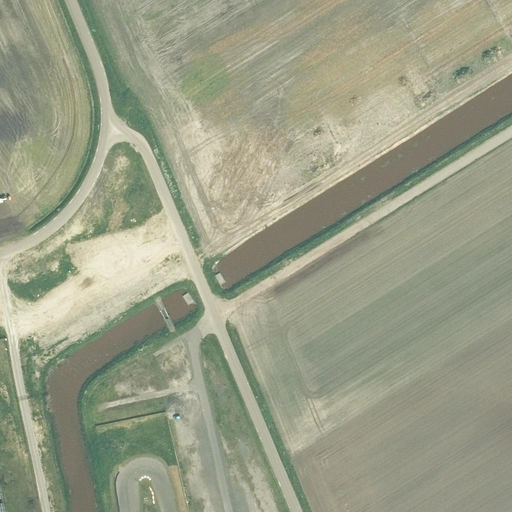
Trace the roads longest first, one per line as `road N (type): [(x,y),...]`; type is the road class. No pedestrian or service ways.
road 1 (unclassified): [(295,511),(145,145),(106,128)]
road 2 (unclassified): [(0,253),(72,207),(106,128)]
road 3 (unclassified): [(106,128),(98,68),(70,0)]
